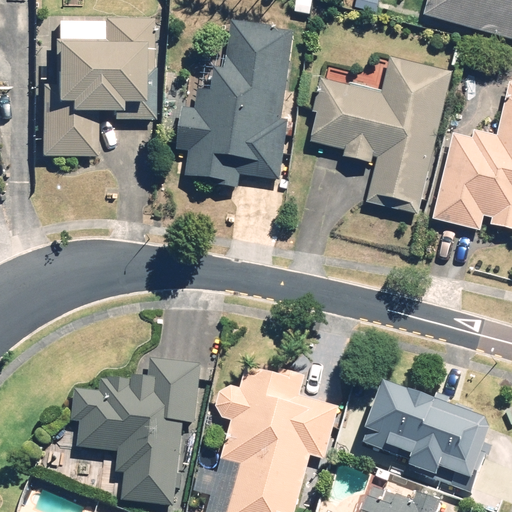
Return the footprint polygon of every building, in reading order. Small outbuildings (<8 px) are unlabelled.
[(377,0),(353,0),(351,17),(376,19),(377,0)] [(511,0),(426,0),(421,18),(511,43),(511,0)] [(45,88),(39,88),(35,159),(93,162),(96,122),(134,124),(136,77),(147,78),(150,23),(100,20),(99,45),(47,42),(45,88)] [(284,123),(290,32),(231,28),(228,70),(210,69),(208,93),(194,91),(192,112),(170,110),(167,155),(183,156),(181,186),(220,189),(220,196),(254,198),(255,185),(284,187),(288,123),(284,123)] [(419,211),(448,75),(387,63),(379,97),(321,85),(308,147),(342,154),(340,163),(374,170),(368,200),(419,211)] [(471,142),(449,138),(431,224),(478,234),(480,222),(490,224),(489,229),(511,233),(511,88),(504,86),(494,137),(473,133),(471,142)] [(194,427),(196,368),(151,366),(151,384),(96,382),(96,395),(72,394),(70,426),(77,426),(76,452),(117,453),(116,478),(123,479),(121,506),(177,508),(180,426),(194,427)] [(243,373),(239,393),(228,391),(216,396),(213,411),(220,422),(222,422),(213,462),(236,467),(226,511),(294,511),(306,459),(323,463),(335,407),(299,399),(303,381),(277,375),(276,380),(243,373)] [(385,390),(361,445),(407,465),(404,472),(465,499),(479,467),(452,455),(465,425),(385,390)] [(430,511),(369,486),(358,511),(430,511)]
